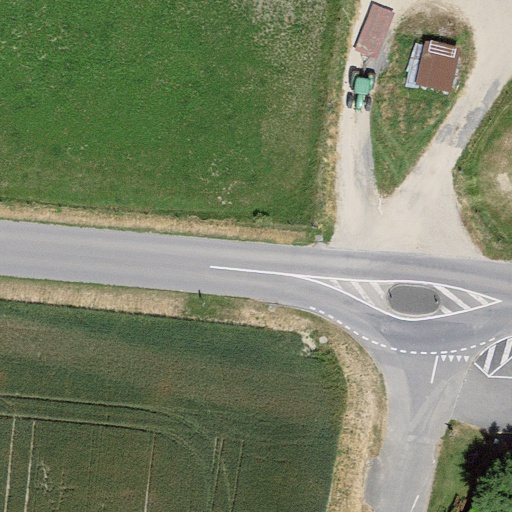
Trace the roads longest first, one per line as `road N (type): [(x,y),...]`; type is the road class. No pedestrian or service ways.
road 1 (tertiary): [(0,246),(459,300)]
road 2 (unclassified): [(459,300),(400,511)]
